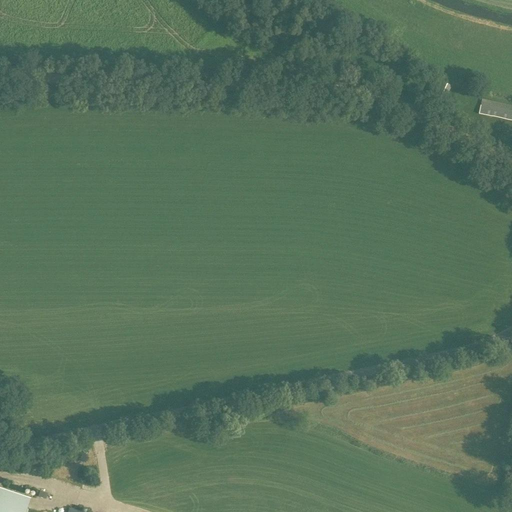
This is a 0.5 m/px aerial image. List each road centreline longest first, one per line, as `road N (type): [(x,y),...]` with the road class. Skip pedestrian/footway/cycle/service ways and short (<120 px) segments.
road 1 (tertiary): [(0,448),(472,350),(511,332)]
road 2 (track): [(511,159),(350,93),(0,77)]
